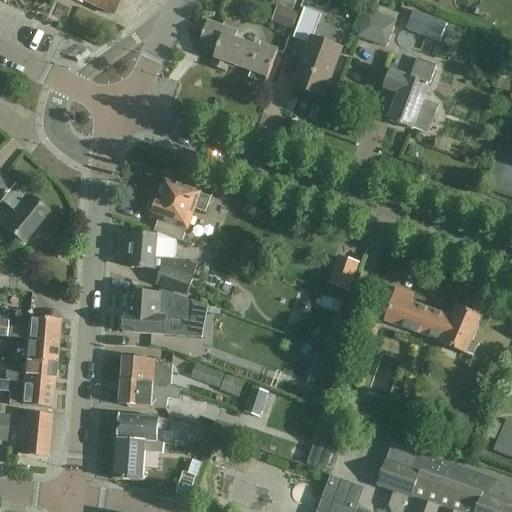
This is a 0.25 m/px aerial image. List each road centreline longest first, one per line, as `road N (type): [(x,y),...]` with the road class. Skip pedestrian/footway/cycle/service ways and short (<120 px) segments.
road 1 (unclassified): [(123,113),(511,254)]
road 2 (tertiary): [(123,113),(102,159),(73,498)]
road 3 (tertiary): [(0,49),(123,113)]
road 4 (tertiary): [(123,113),(180,0)]
